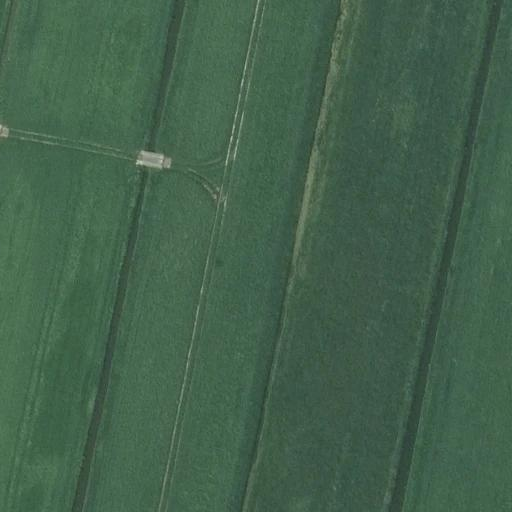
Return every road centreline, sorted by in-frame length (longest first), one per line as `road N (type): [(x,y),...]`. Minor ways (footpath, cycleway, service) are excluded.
road 1 (track): [(168,511),(261,0)]
road 2 (track): [(0,132),(226,174)]
